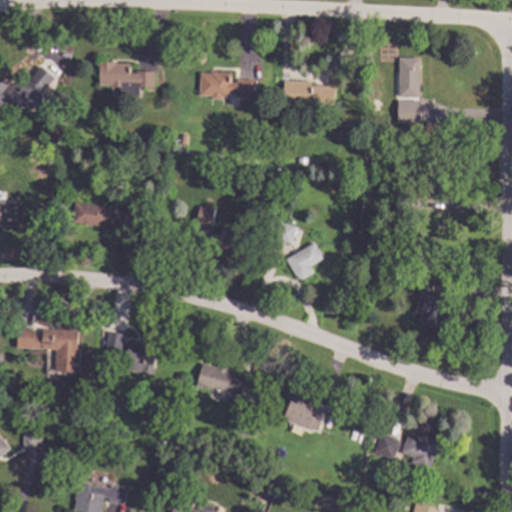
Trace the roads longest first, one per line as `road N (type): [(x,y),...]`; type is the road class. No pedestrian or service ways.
road 1 (residential): [(504,400),(251,311),(79,275),(0,277)]
road 2 (residential): [(503,20),(504,511)]
road 3 (residential): [(511,20),(118,0)]
